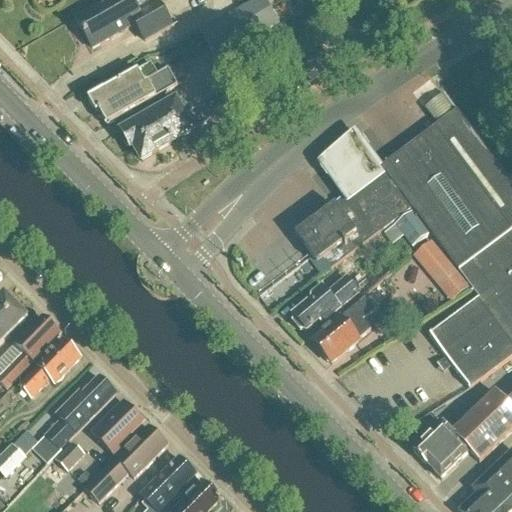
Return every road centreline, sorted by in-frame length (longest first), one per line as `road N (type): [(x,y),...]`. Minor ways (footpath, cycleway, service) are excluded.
road 1 (tertiary): [(174,270),(310,135),(511,14)]
road 2 (residential): [(243,511),(0,262)]
road 3 (tertiary): [(409,511),(174,270)]
road 4 (tertiary): [(174,270),(0,92)]
